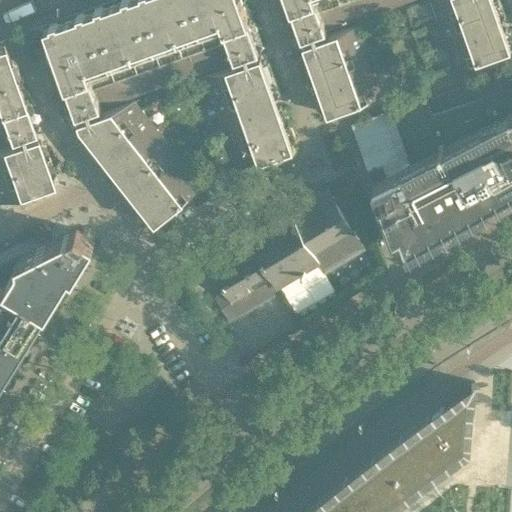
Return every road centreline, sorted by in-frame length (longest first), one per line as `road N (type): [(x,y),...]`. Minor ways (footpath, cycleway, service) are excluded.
road 1 (secondary): [(225,511),(283,457),(511,305)]
road 2 (secondary): [(511,246),(245,426)]
road 3 (residential): [(0,492),(114,302),(141,290)]
road 4 (residential): [(0,235),(91,196),(146,254),(141,290)]
road 5 (residential): [(141,290),(245,426)]
road 6 (secondary): [(245,426),(148,511)]
